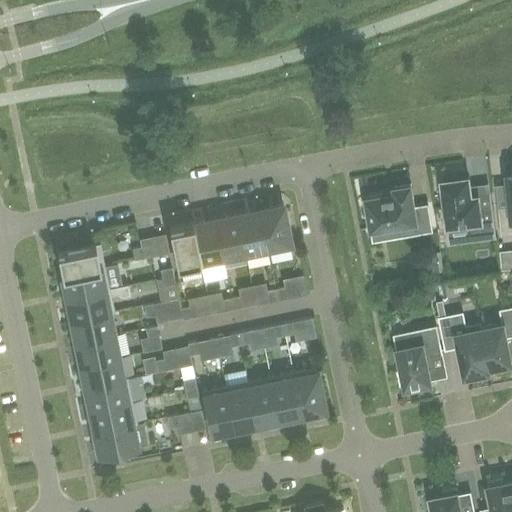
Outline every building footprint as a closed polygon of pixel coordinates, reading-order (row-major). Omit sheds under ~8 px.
[(501,235),(511,233),(511,172),(507,173),(510,205),(498,207),(501,235)] [(496,236),(490,192),(471,194),(470,184),(469,175),(465,176),(464,173),(445,175),(446,178),(442,179),(449,228),(470,226),(471,230),(469,231),(469,234),(471,234),(472,239),(496,236)] [(410,233),(432,229),(427,203),(414,206),(411,183),(394,186),(395,191),(366,196),(371,227),(408,221),(410,233)] [(268,250),(291,246),(290,241),(282,203),(259,208),(268,250)] [(268,250),(259,208),(237,212),(246,255),(268,250)] [(246,255),(237,212),(214,217),(223,260),(246,255)] [(223,260),(214,217),(192,221),(201,264),(223,260)] [(192,221),(169,226),(177,269),(201,264),(192,221)] [(62,273),(104,265),(100,241),(57,250),(62,273)] [(150,244),(132,247),(134,261),(151,257),(150,244)] [(511,267),(511,249),(500,251),(502,269),(511,267)] [(104,265),(62,273),(66,296),(109,287),(109,286),(122,284),(117,262),(104,265)] [(160,267),(161,276),(173,274),(171,265),(160,267)] [(173,274),(161,276),(163,285),(175,283),(173,274)] [(109,287),(66,296),(71,318),(114,309),(110,293),(117,291),(121,294),(129,293),(128,283),(109,286),(109,287)] [(284,285),(275,287),(277,298),(286,297),(284,285)] [(269,300),(277,298),(275,287),(266,288),(269,300)] [(239,294),(230,296),(233,308),(241,306),(239,294)] [(222,297),(224,309),(233,308),(230,296),(222,297)] [(143,303),(146,315),(155,313),(152,301),(143,303)] [(189,304),(180,306),(182,318),(191,316),(189,304)] [(480,322),(476,322),(486,371),(511,365),(511,361),(507,335),(511,333),(511,306),(501,309),(503,322),(481,326),(480,322)] [(75,340),(113,333),(109,311),(114,310),(114,309),(71,318),(75,340)] [(486,374),(486,371),(476,322),(465,325),(463,312),(440,316),(446,347),(459,345),(465,375),(469,374),(470,378),(486,374)] [(282,322),(285,334),(293,332),(291,320),(282,322)] [(282,322),(273,324),(276,335),(285,334),(282,322)] [(145,326),(147,335),(159,333),(157,324),(145,326)] [(436,325),(395,334),(402,369),(398,369),(401,383),(405,382),(406,386),(410,385),(411,389),(427,386),(427,382),(431,381),(428,365),(433,364),(431,354),(442,352),(436,325)] [(237,331),(240,343),(249,341),(246,329),(237,331)] [(237,331),(229,333),(231,345),(240,343),(237,331)] [(80,363),(118,355),(113,333),(75,340),(80,363)] [(196,339),(187,341),(189,353),(198,351),(196,339)] [(85,385),(127,376),(127,375),(122,376),(118,355),(80,363),(85,385)] [(154,358),(157,370),(166,368),(163,356),(154,358)] [(292,370),(301,412),(324,408),(315,365),(292,370)] [(301,412),(292,370),(270,374),(279,417),(301,412)] [(279,417),(270,374),(248,379),(257,422),(279,417)] [(89,407),(132,399),(127,376),(85,385),(89,407)] [(184,388),(196,385),(195,377),(183,379),(184,388)] [(257,422),(248,379),(225,383),(234,426),(257,422)] [(234,426),(225,383),(202,388),(211,431),(234,426)] [(196,385),(184,388),(186,397),(198,394),(196,385)] [(94,430),(136,421),(132,399),(89,407),(94,430)] [(166,415),(169,427),(178,425),(175,413),(166,415)] [(94,430),(98,453),(136,445),(132,423),(137,422),(136,421),(94,430)] [(511,511),(511,480),(511,479),(503,481),(502,478),(488,481),(494,511),(511,511)] [(443,494),(431,496),(434,511),(461,511),(457,487),(442,490),(443,494)] [(305,503),(306,509),(296,511),(297,511),(347,511),(346,506),(342,507),(342,502),(326,505),(324,499),(305,503)]
